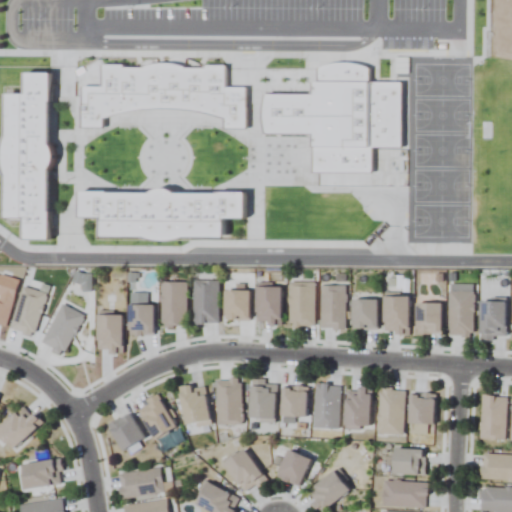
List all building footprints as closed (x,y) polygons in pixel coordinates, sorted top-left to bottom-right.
[(194,323),(219,323),(219,281),(194,281),(194,323)] [(161,282),(161,327),(186,327),(186,282),(161,282)] [(314,283),(289,283),(289,327),(314,327),(314,283)] [(320,328),(345,328),(345,285),(320,285),(320,328)] [(449,285),(449,336),(473,336),(473,285),(449,285)] [(279,286),(255,286),(255,324),(279,324),(279,286)] [(249,321),(249,290),(224,290),(224,321),(249,321)] [(408,334),(408,296),(383,296),(383,334),(408,334)] [(377,329),(377,299),(352,299),(352,329),(377,329)] [(504,301),(480,301),(480,339),(504,339),(504,301)] [(416,303),(416,335),(441,335),(441,303),(416,303)] [(153,336),(153,304),(128,304),(128,336),(153,336)] [(97,314),(97,353),(122,353),(122,314),(97,314)] [(216,425),(241,425),(241,381),(216,381),(216,425)] [(275,421),(276,383),(250,382),(250,421),(275,421)] [(179,389),(185,425),(209,421),(203,385),(179,389)] [(315,428),(339,429),(340,385),(315,385),(315,428)] [(306,417),(306,388),(282,388),(282,417),(306,417)] [(345,392),(345,428),(369,428),(370,388),(356,388),(356,392),(345,392)] [(405,391),(380,390),(378,434),(402,436),(405,391)] [(434,424),(434,395),(409,395),(409,424),(434,424)] [(506,397),(481,396),(481,440),(506,440),(506,397)] [(153,439),(175,427),(160,397),(138,408),(153,439)] [(0,428),(0,435),(14,449),(40,422),(22,405),(0,428)] [(121,451),(144,439),(130,413),(107,425),(121,451)] [(246,493),(265,477),(242,449),(223,465),(246,493)] [(392,474),(424,474),(424,449),(392,449),(392,474)] [(299,488),(311,460),(288,450),(275,477),(299,488)] [(511,455),(481,455),(481,482),(511,481),(511,455)] [(21,464),(23,489),(63,485),(60,460),(21,464)] [(118,474),(121,500),(164,495),(161,469),(118,474)] [(318,511),(324,511),(350,487),(333,470),(310,492),(317,499),(311,504),(318,511)] [(383,508),(426,508),(426,482),(383,482),(383,508)] [(207,511),(233,511),(239,498),(205,483),(195,506),(207,511)] [(511,511),(511,488),(480,488),(480,511),(511,511)] [(21,511),(63,511),(62,500),(20,505),(21,511)] [(123,506),(123,511),(167,511),(166,501),(123,506)]
